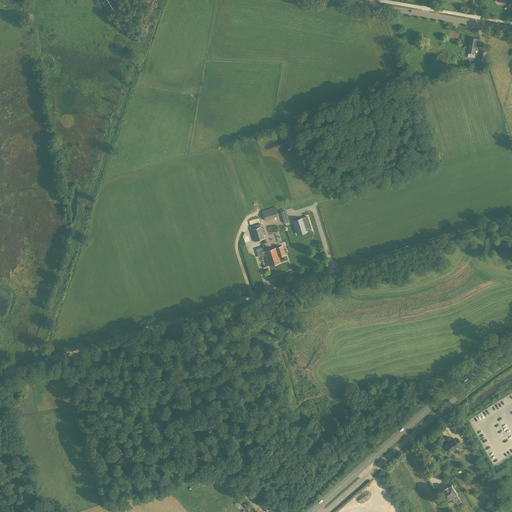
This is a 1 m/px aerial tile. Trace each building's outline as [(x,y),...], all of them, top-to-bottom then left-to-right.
[(479,49),(476,49),(477,39),(470,38),(468,53),(468,57),(474,58),(475,54),(478,55),(479,49)] [(478,64),(485,65),(487,52),(480,50),(478,64)] [(279,215),(276,207),(262,212),(264,220),(279,215)] [(285,223),(290,221),(285,210),(280,212),(285,223)] [(303,221),(294,224),(297,233),(306,231),(303,221)] [(261,224),(249,227),(254,242),(265,238),(261,224)] [(265,252),(266,257),(277,254),(278,257),(285,255),(282,246),(265,252)] [(277,254),(266,257),(269,266),(280,263),(278,257),(277,254)] [(461,443),(459,439),(447,446),(450,451),(458,446),(458,445),(461,443)] [(455,503),(458,501),(460,504),(462,503),(464,507),(468,505),(463,497),(460,499),(456,494),(457,493),(452,485),(449,488),(448,487),(444,489),(445,490),(442,492),(449,503),(453,500),(455,503)] [(244,490),(253,501),(256,505),(258,503),(265,511),(268,510),(268,509),(269,508),(264,502),(263,503),(262,502),(261,503),(260,502),(261,501),(248,487),(244,490)]
